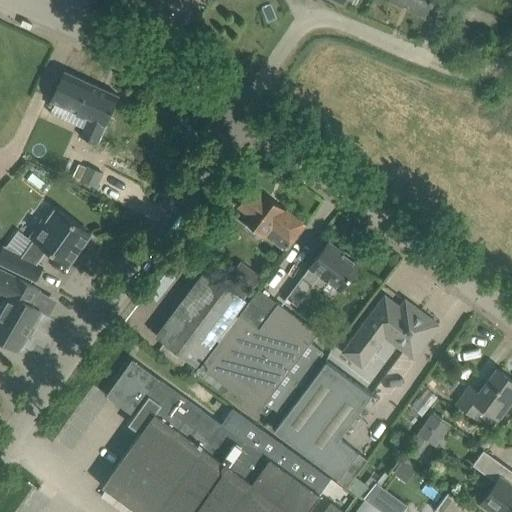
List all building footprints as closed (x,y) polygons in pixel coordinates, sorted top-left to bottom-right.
[(393,0),(425,14),(430,0),(393,0)] [(56,89),(50,101),(88,118),(80,136),(96,144),(119,96),(64,71),(56,89)] [(89,164),(81,180),(96,187),(104,172),(89,164)] [(271,227),(292,242),(305,225),(253,185),(238,206),(250,215),(246,222),(264,236),(271,227)] [(77,253),(91,234),(55,208),(45,222),(42,220),(30,237),(33,239),(22,255),(3,246),(0,251),(0,264),(35,281),(42,265),(37,263),(47,249),(66,262),(74,250),(77,253)] [(296,306),(312,285),(321,274),(340,289),(358,265),(354,261),(354,258),(345,251),(342,253),(328,242),(286,298),(296,306)] [(0,295),(9,299),(0,314),(0,339),(17,349),(18,347),(22,349),(29,338),(30,338),(31,337),(26,334),(40,310),(30,304),(39,289),(21,280),(16,276),(0,268),(0,295)] [(245,299),(222,282),(206,270),(156,336),(195,365),(245,299)] [(362,366),(385,336),(413,358),(438,325),(405,300),(400,307),(385,296),(343,352),(362,366)] [(240,313),(200,366),(259,411),(266,402),(278,411),(323,352),(310,342),(318,333),(281,305),(278,303),(259,328),(240,313)] [(312,511),(323,497),(132,359),(106,396),(133,415),(136,410),(149,420),(102,486),(138,511),(312,511)] [(326,361),(276,431),(339,479),(359,452),(339,438),(371,395),(326,361)] [(470,386),(457,404),(474,417),(481,407),(497,419),(511,399),(511,379),(497,368),(479,393),(470,386)] [(436,446),(450,427),(432,415),(418,433),(436,446)] [(511,511),(511,470),(483,450),(472,465),(496,482),(481,502),(492,510),(490,511),(511,511)] [(364,498),(382,511),(402,511),(408,505),(376,482),(364,498)] [(475,511),(448,492),(434,511),(435,511),(475,511)] [(343,511),(330,502),(323,511),(343,511)] [(355,511),(376,511),(363,502),(355,511)]
